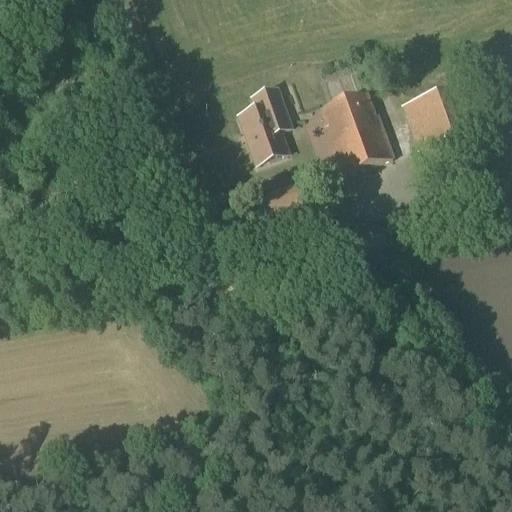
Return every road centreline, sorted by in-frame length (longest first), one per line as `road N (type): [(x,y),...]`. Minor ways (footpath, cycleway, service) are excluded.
road 1 (track): [(511,243),(209,300),(193,287),(190,219)]
road 2 (unclassified): [(190,219),(109,0)]
